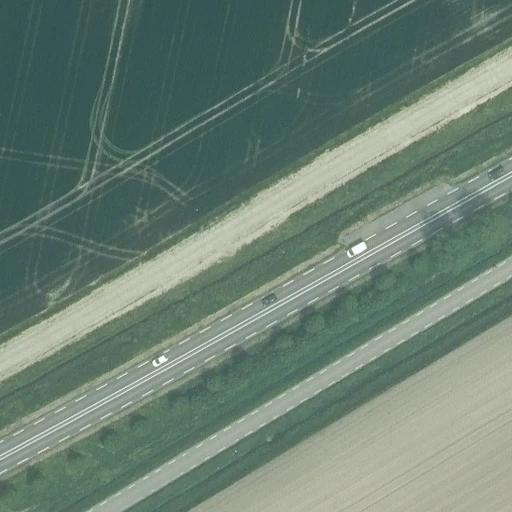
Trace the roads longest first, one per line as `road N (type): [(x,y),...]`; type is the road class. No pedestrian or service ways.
road 1 (unclassified): [(0,358),(511,69)]
road 2 (primary): [(511,175),(0,458)]
road 3 (unclassified): [(101,511),(511,268)]
